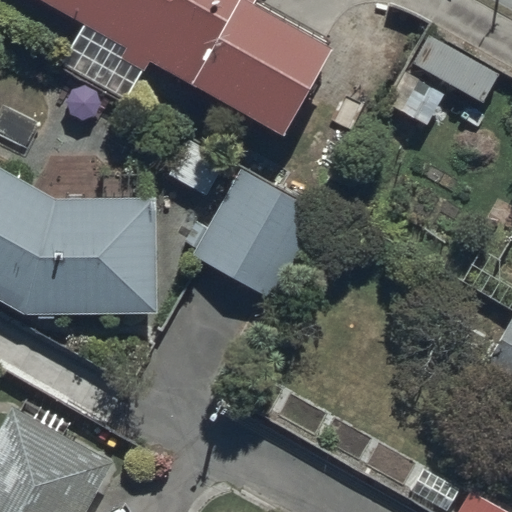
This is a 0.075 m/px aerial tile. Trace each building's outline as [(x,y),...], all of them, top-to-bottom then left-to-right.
[(46,0),(123,44),(117,55),(145,71),(151,60),(281,134),(331,45),(259,4),(260,0),(46,0)] [(0,170),(0,299),(25,314),(158,313),(157,200),(52,201),(0,170)] [(321,217),(239,171),(193,254),(275,300),(321,217)] [(511,379),(511,320),(487,367),(511,379)] [(0,511),(84,511),(113,462),(13,405),(0,427),(0,511)]
